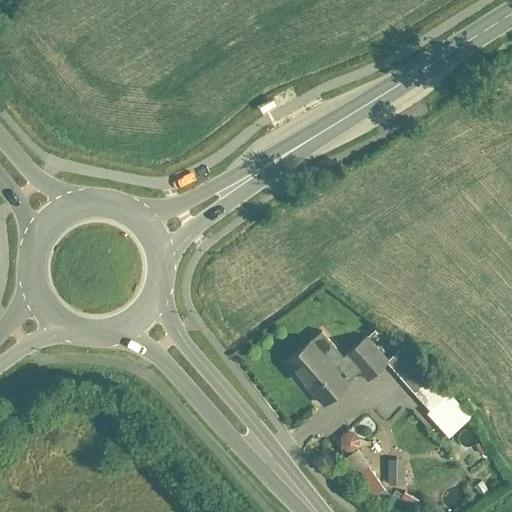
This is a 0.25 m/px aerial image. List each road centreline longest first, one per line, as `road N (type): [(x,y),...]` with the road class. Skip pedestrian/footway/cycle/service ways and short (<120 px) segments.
road 1 (tertiary): [(160,259),(344,121)]
road 2 (tertiary): [(344,121),(138,223)]
road 3 (tertiary): [(344,121),(511,16)]
road 4 (tertiary): [(202,378),(318,511)]
